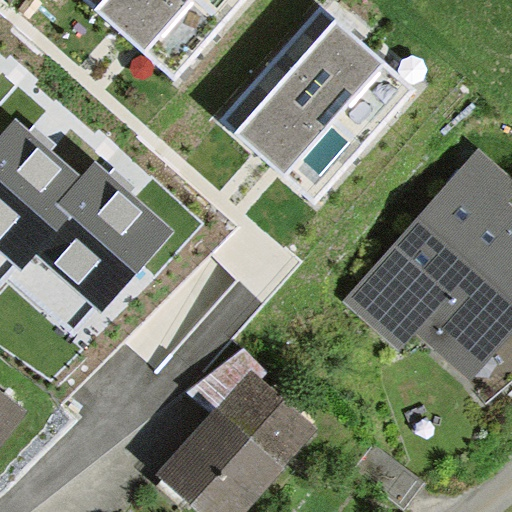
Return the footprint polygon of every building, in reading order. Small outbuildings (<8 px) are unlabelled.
[(83,0),(126,37),(158,0),(83,0)] [(247,0),(158,0),(126,37),(177,81),(247,0)] [(221,122),(267,161),(367,46),(321,6),(221,122)] [(417,89),(367,46),(267,161),(316,204),(417,89)] [(0,244),(19,261),(84,187),(16,128),(0,146),(0,244)] [(482,350),(511,317),(511,219),(495,205),(511,187),(479,159),(354,299),(399,339),(422,313),(448,336),(456,327),(482,350)] [(98,172),(84,187),(19,261),(6,275),(45,308),(72,276),(103,303),(166,232),(98,172)] [(218,418),(168,473),(210,511),(236,511),(308,431),(251,380),(261,370),(243,350),(191,392),(218,418)] [(0,403),(0,429),(13,413),(0,403)] [(419,481),(371,444),(353,468),(400,505),(419,481)]
